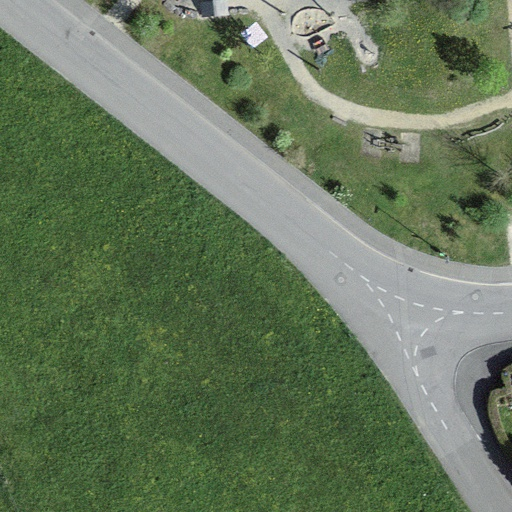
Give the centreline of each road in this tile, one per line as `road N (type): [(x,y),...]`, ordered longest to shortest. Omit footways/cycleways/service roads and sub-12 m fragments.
road 1 (residential): [(20,0),(406,312)]
road 2 (residential): [(406,312),(419,380),(501,511)]
